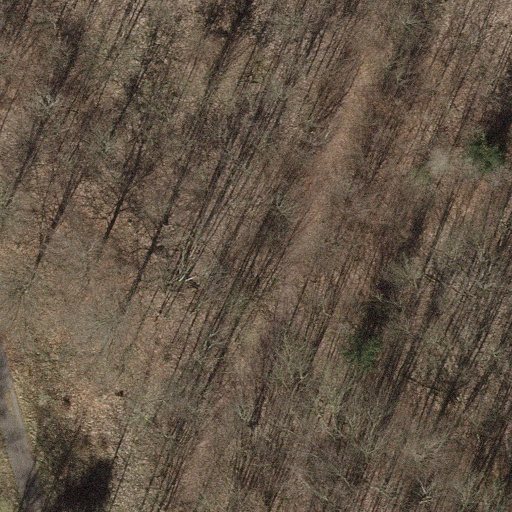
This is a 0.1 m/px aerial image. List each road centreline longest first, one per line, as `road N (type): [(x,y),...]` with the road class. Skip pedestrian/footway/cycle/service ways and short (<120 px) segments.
road 1 (track): [(372,0),(329,167),(200,511)]
road 2 (track): [(35,511),(0,382)]
